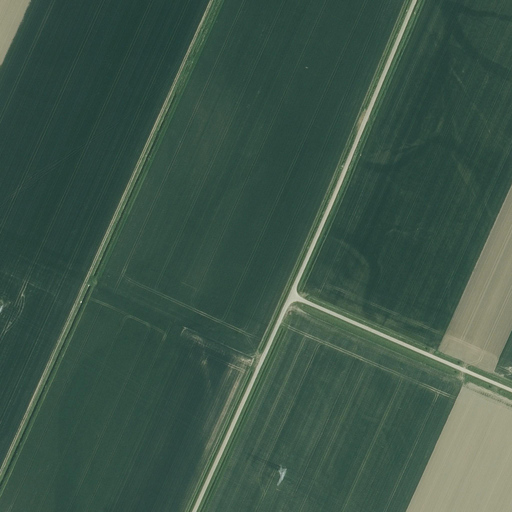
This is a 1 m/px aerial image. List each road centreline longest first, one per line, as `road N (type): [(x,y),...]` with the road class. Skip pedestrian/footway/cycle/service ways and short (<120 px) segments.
road 1 (unclassified): [(290,295),(416,0)]
road 2 (unclassified): [(511,391),(290,295)]
road 3 (unclassified): [(192,511),(290,295)]
